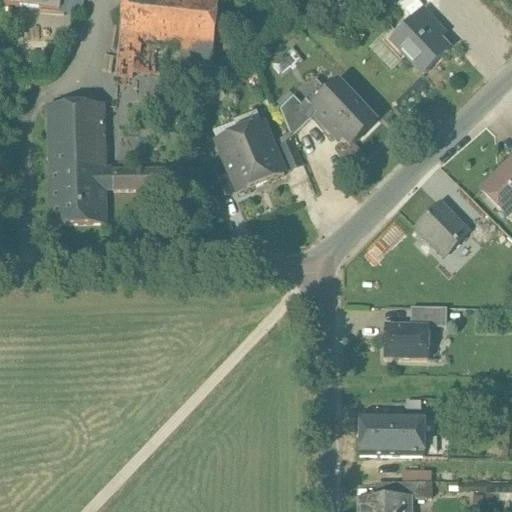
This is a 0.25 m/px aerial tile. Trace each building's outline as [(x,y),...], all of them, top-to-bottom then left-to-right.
[(59,0),(0,0),(0,5),(59,12),(59,0)] [(219,0),(123,0),(119,41),(136,43),(213,52),(219,0)] [(397,0),(380,0),(390,8),(397,0)] [(436,30),(421,15),(391,44),(423,77),(448,53),(431,35),(436,30)] [(136,43),(119,41),(115,78),(132,80),(132,74),(136,43)] [(213,52),(136,43),(132,74),(210,83),(213,52)] [(375,123),(339,84),(325,98),(319,92),(302,108),(313,120),(314,119),(335,140),(339,136),(350,147),(375,123)] [(302,108),(294,99),(280,112),(292,140),(313,120),(302,108)] [(103,107),(47,108),(50,190),(106,188),(105,168),(103,107)] [(284,178),(262,125),(239,134),(262,187),(284,178)] [(239,134),(217,143),(239,196),(262,187),(239,134)] [(292,140),(279,146),(290,172),(303,166),(292,140)] [(511,211),(511,162),(481,193),(506,218),(511,211)] [(185,171),(111,172),(111,168),(105,168),(106,188),(106,193),(185,191),(185,171)] [(234,195),(222,169),(209,175),(221,201),(234,195)] [(106,188),(50,190),(51,227),(107,225),(106,193),(106,188)] [(468,235),(440,207),(416,231),(444,259),(468,235)] [(447,311),(411,310),(410,328),(429,328),(429,329),(446,330),(447,311)] [(410,328),(385,327),(384,361),(428,362),(429,329),(429,328),(410,328)] [(424,419),(360,418),(360,459),(423,460),(424,419)] [(431,474),(402,473),(402,484),(431,485),(431,474)] [(431,502),(431,485),(386,486),(386,501),(409,501),(409,502),(431,502)] [(511,488),(498,488),(497,493),(488,493),(488,509),(511,508),(511,488)] [(386,501),(360,502),(360,511),(409,511),(409,502),(409,501),(386,501)]
